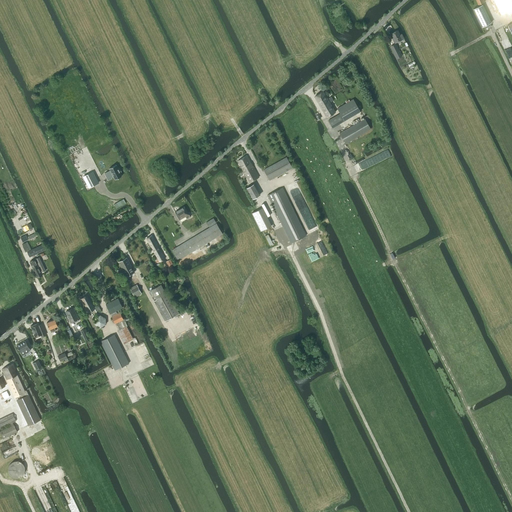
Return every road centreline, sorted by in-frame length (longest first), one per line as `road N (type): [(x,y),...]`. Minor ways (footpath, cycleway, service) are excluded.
road 1 (unclassified): [(0,340),(406,0)]
road 2 (track): [(408,511),(263,197),(261,176)]
road 3 (track): [(241,511),(177,384)]
road 4 (track): [(114,331),(133,368),(116,386),(126,404),(177,384)]
